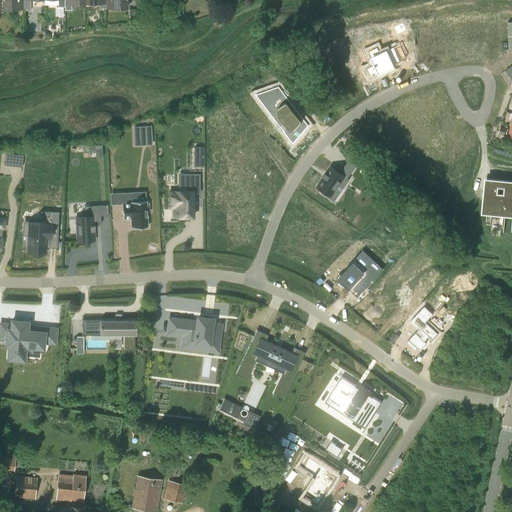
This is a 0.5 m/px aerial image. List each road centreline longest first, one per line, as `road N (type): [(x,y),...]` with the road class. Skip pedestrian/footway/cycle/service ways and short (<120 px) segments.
road 1 (residential): [(448,75),(380,98),(314,148),(281,206),(255,282)]
road 2 (residential): [(255,282),(189,273),(0,282)]
road 3 (residential): [(439,393),(305,305),(255,282)]
road 4 (residential): [(439,393),(359,507)]
road 5 (residential): [(448,75),(466,112),(481,116),(489,81),(464,71)]
